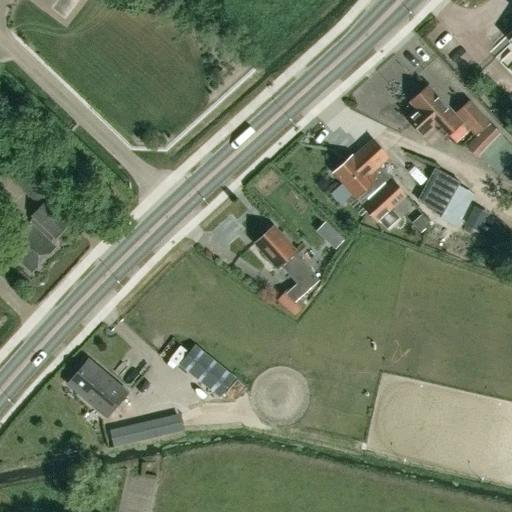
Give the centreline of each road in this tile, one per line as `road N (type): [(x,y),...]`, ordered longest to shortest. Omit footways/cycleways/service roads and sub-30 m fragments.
road 1 (secondary): [(0,403),(150,243),(413,0)]
road 2 (secondary): [(387,0),(132,237),(0,380)]
